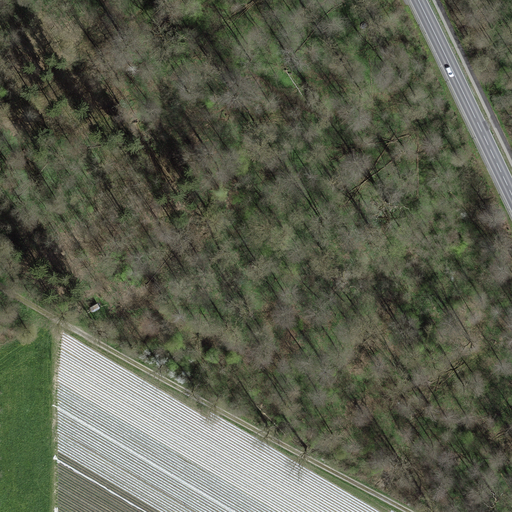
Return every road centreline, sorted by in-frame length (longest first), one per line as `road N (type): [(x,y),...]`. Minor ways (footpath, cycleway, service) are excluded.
road 1 (track): [(402,511),(0,287)]
road 2 (secondary): [(511,202),(418,0)]
